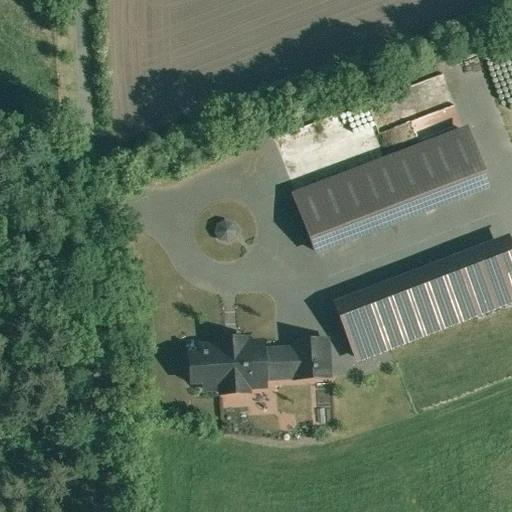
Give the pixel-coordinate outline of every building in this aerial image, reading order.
[(466,131),(296,196),(296,197),(297,197),(312,238),(482,173),(466,132),(467,132),(466,131)] [(511,252),(511,250),(342,316),(358,358),(511,299),(511,252)] [(244,338),(219,340),(219,345),(202,346),(202,352),(190,353),(192,383),(204,383),(205,389),(222,388),(222,393),(247,391),(247,386),(265,385),(264,378),(263,350),(262,342),(245,343),(244,338)] [(327,339),(293,341),(293,348),(295,376),(295,378),(329,376),(327,339)] [(293,348),(263,350),(264,378),(295,376),(293,348)] [(276,412),(275,391),(220,394),(220,408),(247,407),(247,414),(276,412)]
